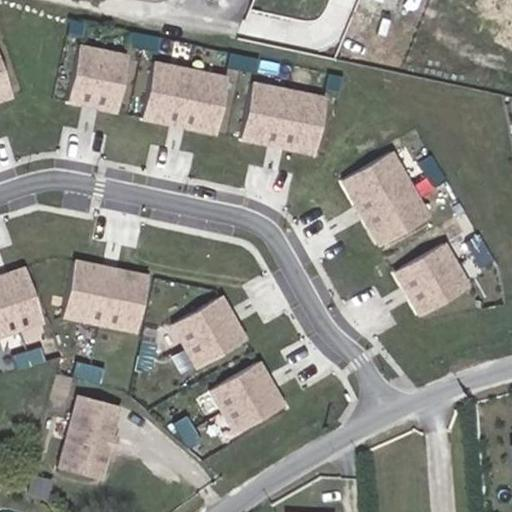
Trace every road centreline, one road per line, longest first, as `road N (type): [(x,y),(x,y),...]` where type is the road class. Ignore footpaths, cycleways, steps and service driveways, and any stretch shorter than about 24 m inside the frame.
road 1 (residential): [(0,194),(63,176),(266,218),(346,341),(371,358),(397,410)]
road 2 (residential): [(397,410),(224,511)]
road 3 (residential): [(511,367),(397,410)]
